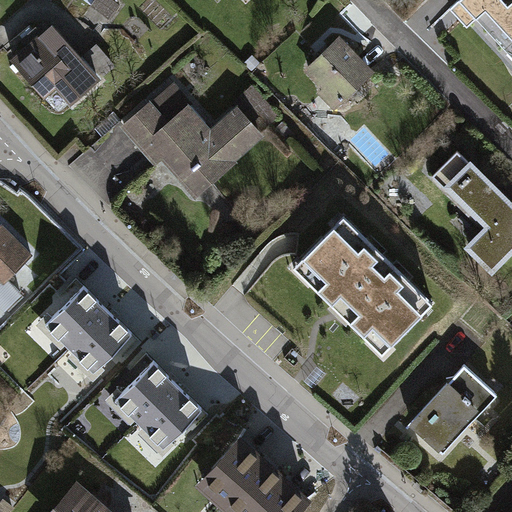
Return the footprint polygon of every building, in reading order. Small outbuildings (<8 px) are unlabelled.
[(95,0),(95,1),(111,15),(121,3),(118,0),(95,0)] [(511,0),(478,0),(457,21),(466,30),(511,76),(511,0)] [(362,38),(345,22),(313,55),(330,71),(325,76),(344,94),(380,55),(362,38)] [(101,83),(53,27),(34,43),(13,61),(46,99),(56,90),(72,108),(101,83)] [(87,53),(105,70),(116,59),(98,42),(87,53)] [(202,197),(269,137),(245,111),(220,134),(196,108),(179,123),(159,101),(127,129),(145,148),(163,169),(170,162),(202,197)] [(468,167),(458,158),(436,181),(488,231),(469,251),(495,276),(511,257),(511,202),(498,190),(471,164),(468,167)] [(39,239),(8,208),(0,216),(0,258),(9,268),(39,239)] [(345,220),(298,264),(342,311),(382,354),(429,310),(345,220)] [(131,333),(84,286),(47,324),(94,371),(131,333)] [(504,381),(474,353),(440,391),(420,412),(450,440),(504,381)] [(201,407),(154,360),(117,398),(164,445),(201,407)] [(298,511),(310,499),(242,437),(205,477),(242,511),(298,511)] [(107,511),(82,490),(62,511),(107,511)]
